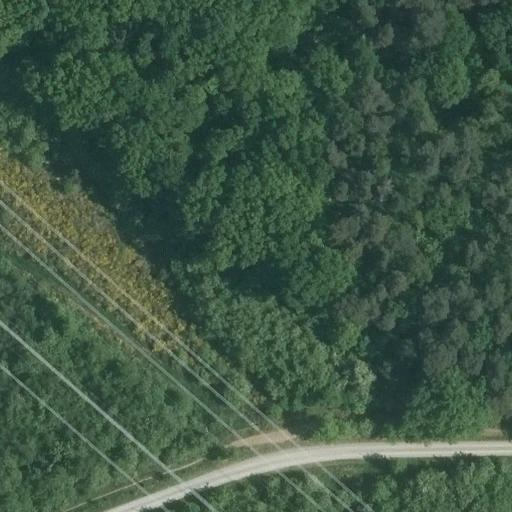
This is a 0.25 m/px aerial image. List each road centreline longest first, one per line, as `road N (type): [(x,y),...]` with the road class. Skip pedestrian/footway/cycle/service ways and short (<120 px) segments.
road 1 (unknown): [(53,511),(255,437),(320,424),(367,419),(511,430)]
road 2 (track): [(511,449),(308,453),(126,511)]
